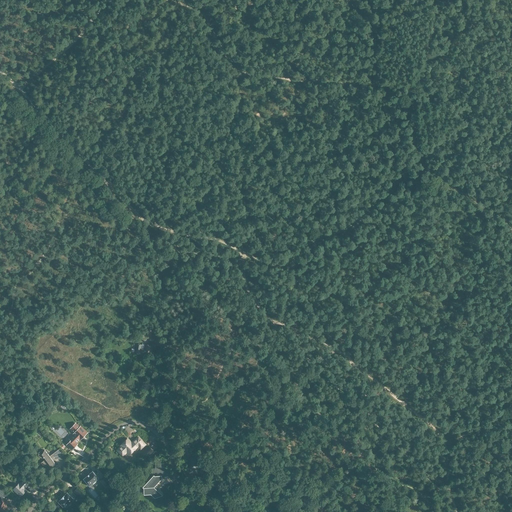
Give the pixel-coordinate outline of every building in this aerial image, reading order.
[(153,346),(145,345),(145,344),(142,344),(142,345),(136,344),(135,353),(151,355),(152,353),(153,346)] [(117,354),(109,362),(113,365),(118,359),(120,360),(121,359),(120,357),(117,354)] [(76,424),(71,429),(75,433),(71,437),(73,439),(67,445),(72,450),(77,444),(77,443),(84,435),(84,434),(86,432),(81,427),(80,428),(76,424)] [(131,442),(128,439),(121,446),(121,447),(118,449),(118,451),(121,455),(123,455),(126,452),(129,455),(136,448),(138,446),(141,449),(145,445),(138,437),(131,444),(130,442),(131,442)] [(184,451),(186,458),(189,457),(190,461),(186,469),(197,474),(203,463),(194,459),(191,449),(190,449),(189,443),(182,445),(184,451)] [(149,446),(142,453),(146,457),(153,451),(149,446)] [(46,451),(44,453),(43,452),(41,452),(39,453),(39,455),(40,457),(44,458),(44,457),(45,459),(40,463),(46,468),(46,467),(47,467),(47,466),(48,465),(49,464),(50,463),(51,462),(52,461),(53,461),(55,460),(56,460),(57,459),(59,459),(60,459),(61,459),(62,460),(63,460),(59,449),(50,456),(48,454),(49,454),(49,453),(49,452),(48,451),(47,451),(46,451)] [(89,486),(92,484),(93,485),(96,482),(96,481),(99,478),(93,471),(83,479),(89,486)] [(153,475),(142,487),(143,488),(144,493),(149,492),(150,491),(153,494),(152,495),(155,498),(160,496),(160,494),(153,488),(161,479),(161,476),(154,476),(153,475)] [(110,483),(104,476),(100,480),(106,487),(110,483)] [(28,484),(24,480),(22,479),(18,483),(19,484),(13,490),(21,497),(26,491),(24,489),(28,484)] [(77,488),(73,492),(80,499),(84,494),(77,488)] [(65,509),(68,505),(69,506),(70,506),(71,505),(71,504),(71,503),(74,500),(67,493),(64,496),(63,495),(60,499),(61,500),(58,502),(65,509)]
